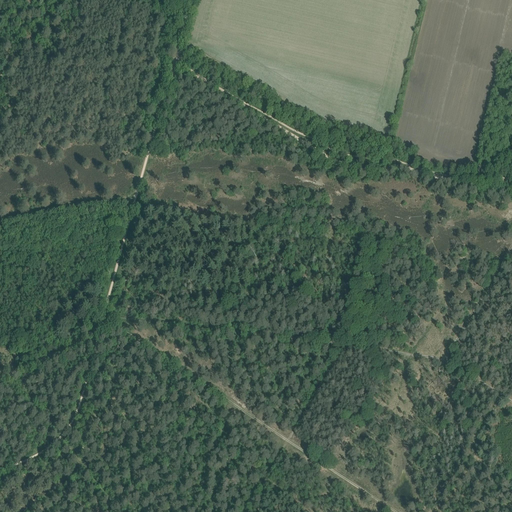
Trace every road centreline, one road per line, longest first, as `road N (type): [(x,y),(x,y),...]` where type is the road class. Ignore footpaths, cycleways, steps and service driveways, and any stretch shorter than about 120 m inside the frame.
road 1 (track): [(511,180),(331,156),(188,76),(173,59)]
road 2 (track): [(106,322),(395,511)]
road 3 (track): [(245,511),(345,344)]
road 4 (track): [(0,470),(59,439),(79,404),(101,320)]
road 5 (track): [(133,206),(173,59)]
road 6 (track): [(0,217),(99,202),(133,206)]
road 7 (track): [(511,244),(446,361)]
